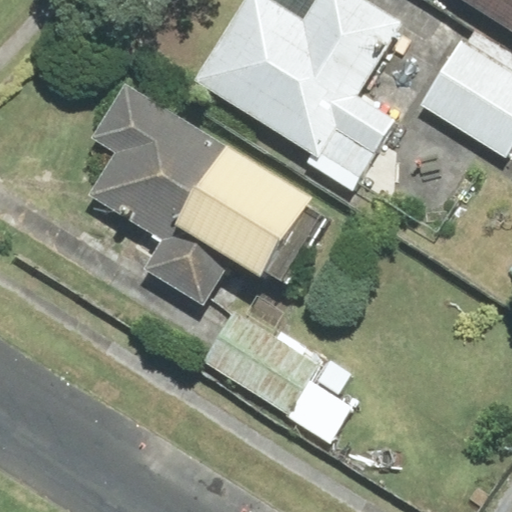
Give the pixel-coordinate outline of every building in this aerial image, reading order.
[(334,0),(323,17),(297,0),(253,0),(199,80),(366,196),(416,123),(371,92),(418,23),(384,0),(334,0)] [(511,0),(477,0),(511,22),(511,0)] [(511,60),(473,34),(427,105),(511,160),(511,60)] [(153,273),(222,319),(263,257),(313,290),(364,214),(140,66),(91,139),(125,162),(103,195),(174,242),(153,273)] [(240,309),(208,355),(331,440),(363,394),(240,309)]
